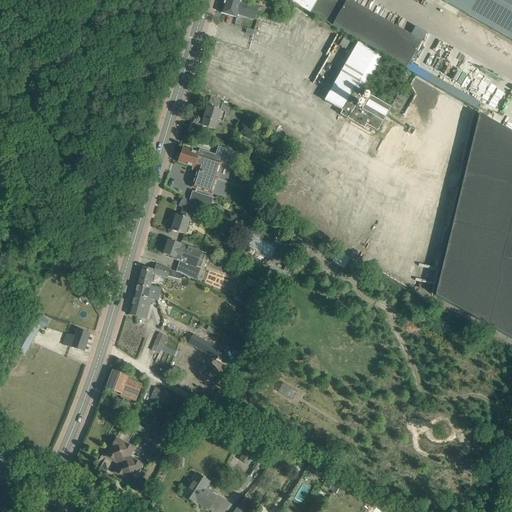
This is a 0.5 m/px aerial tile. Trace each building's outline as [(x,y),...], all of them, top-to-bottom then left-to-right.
[(224,0),(224,2),(264,14),(265,10),(258,8),(259,7),(241,2),(241,0),(224,0)] [(288,0),(366,44),(365,45),(406,67),(421,42),(348,0),(346,0),(344,4),(336,0),(288,0)] [(511,0),(440,0),(511,40),(511,0)] [(263,16),(264,14),(224,2),(221,13),(236,17),(237,14),(258,20),(259,15),(263,16)] [(410,74),(375,54),(357,44),(324,101),(342,111),(339,114),(363,128),(366,125),(377,131),(390,108),(399,113),(406,101),(397,96),(410,74)] [(212,75),(267,92),(272,76),(217,60),(212,75)] [(483,101),(430,74),(426,82),(480,109),(483,101)] [(207,107),(201,126),(214,130),(217,120),(222,122),(224,116),(227,106),(211,96),(207,107)] [(511,133),(478,114),(453,217),(510,235),(511,226),(511,133)] [(178,155),(176,159),(178,161),(178,162),(193,167),(192,170),(196,171),(192,184),(191,188),(212,195),(218,177),(217,177),(221,164),(233,168),(238,153),(218,146),(215,154),(199,149),(198,153),(192,151),(182,148),(180,154),(178,155)] [(209,211),(213,199),(192,192),(189,202),(198,207),(209,211)] [(195,214),(198,207),(183,199),(179,205),(183,207),(180,216),(176,215),(171,230),(185,234),(191,212),(195,214)] [(418,209),(410,247),(427,250),(424,262),(441,265),(451,215),(418,209)] [(453,217),(434,296),(473,317),(488,326),(489,325),(504,259),(510,235),(453,217)] [(212,225),(230,235),(234,228),(216,218),(212,225)] [(302,242),(293,237),(286,251),(284,250),(278,262),(286,265),(290,267),(294,258),(301,245),(302,242)] [(168,241),(164,254),(175,258),(174,259),(179,261),(176,271),(182,273),(192,279),(201,253),(180,245),(168,241)] [(308,248),(301,245),(294,258),(301,261),(308,248)] [(489,325),(488,326),(511,339),(511,261),(504,259),(489,325)] [(140,266),(136,282),(150,286),(151,286),(154,275),(179,282),(181,273),(169,270),(170,268),(155,265),(154,270),(140,266)] [(247,277),(245,284),(254,287),(256,282),(247,277)] [(133,295),(151,299),(153,289),(150,289),(150,286),(136,282),(133,295)] [(146,319),(151,299),(133,295),(128,314),(146,319)] [(169,308),(166,315),(181,321),(184,314),(169,308)] [(34,313),(16,344),(27,350),(41,326),(45,319),(34,313)] [(66,334),(63,345),(84,351),(89,334),(76,330),(74,336),(66,334)] [(178,352),(162,345),(166,336),(159,333),(152,351),(159,354),(160,350),(176,357),(178,352)] [(194,335),(189,344),(216,360),(222,350),(194,335)] [(106,388),(115,392),(121,394),(122,391),(137,397),(141,385),(126,379),(127,377),(112,371),(106,388)] [(174,395),(163,391),(158,402),(169,406),(174,395)] [(169,419),(161,434),(160,437),(171,443),(180,424),(169,419)] [(116,439),(112,445),(109,443),(101,458),(117,467),(114,472),(132,482),(135,476),(139,478),(150,458),(146,456),(140,452),(138,457),(131,453),(134,449),(116,439)] [(248,465),(254,455),(245,450),(239,460),(248,465)] [(262,461),(259,459),(256,463),(255,463),(252,468),(252,469),(248,476),(244,473),(236,486),(243,491),(252,478),(251,477),(255,470),(256,471),(259,466),(259,465),(262,461)] [(10,467),(4,464),(3,466),(0,464),(0,478),(5,480),(10,467)] [(192,482),(189,487),(183,496),(195,503),(196,502),(208,509),(216,497),(204,489),(209,482),(196,474),(191,481),(192,482)] [(339,481),(331,476),(325,486),(333,491),(339,481)] [(349,487),(339,481),(333,491),(342,498),(349,487)] [(241,501),(233,511),(241,511),(246,504),(241,501)]
